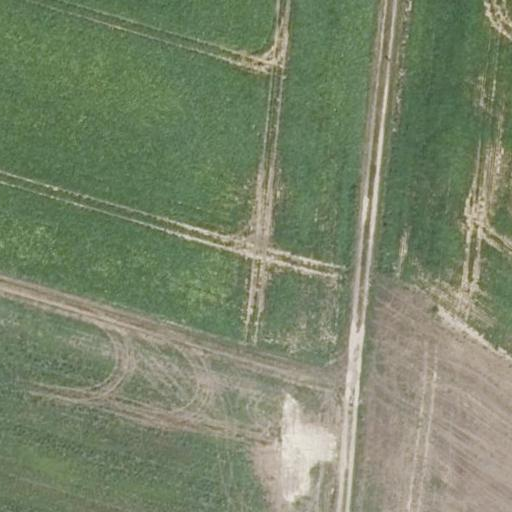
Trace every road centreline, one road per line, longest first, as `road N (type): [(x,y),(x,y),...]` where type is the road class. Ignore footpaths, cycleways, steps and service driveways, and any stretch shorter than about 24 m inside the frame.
road 1 (track): [(380,0),(341,511)]
road 2 (track): [(0,300),(345,402)]
